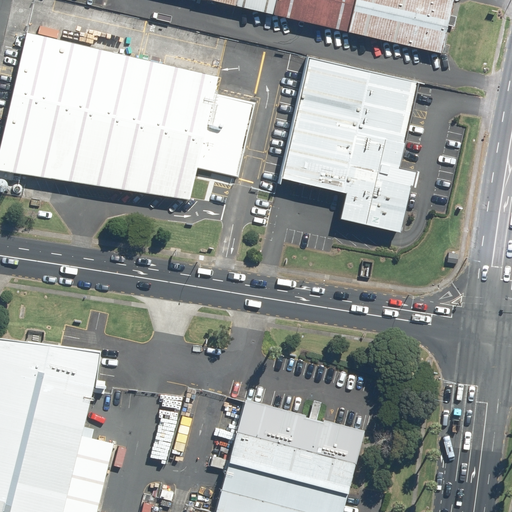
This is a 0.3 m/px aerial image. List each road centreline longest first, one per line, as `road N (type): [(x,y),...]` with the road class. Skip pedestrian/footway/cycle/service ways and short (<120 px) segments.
road 1 (primary): [(0,252),(386,314)]
road 2 (primary): [(386,314),(455,288),(501,225)]
